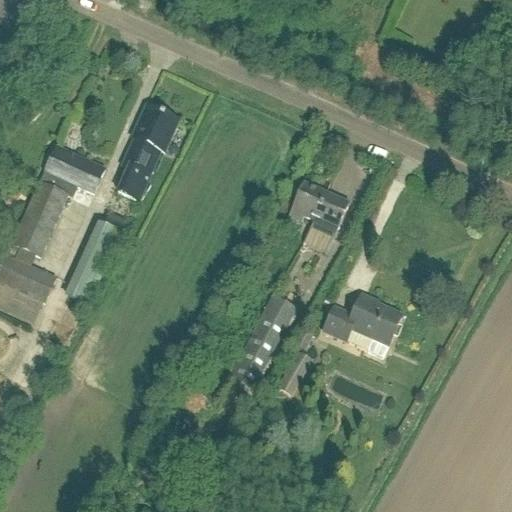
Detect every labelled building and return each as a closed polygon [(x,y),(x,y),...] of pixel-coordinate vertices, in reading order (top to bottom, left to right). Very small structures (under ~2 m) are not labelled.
[(18,119),(27,128),(41,114),(32,105),(18,119)] [(115,201),(124,205),(126,199),(138,204),(159,154),(164,156),(178,124),(146,111),(132,142),(135,144),(125,167),(129,169),(118,196),(115,201)] [(94,199),(106,172),(55,149),(43,175),(94,199)] [(41,263),(69,199),(39,186),(11,249),(41,263)] [(313,225),(326,196),(303,186),(288,221),(301,227),(304,221),(313,225)] [(326,196),(313,225),(323,229),(320,236),(333,242),(349,206),(326,196)] [(88,312),(121,238),(98,227),(64,301),(88,312)] [(44,308),(56,281),(6,257),(0,270),(0,311),(33,327),(42,307),(44,308)] [(388,349),(401,319),(376,308),(378,305),(361,297),(352,318),(333,310),(323,335),(347,346),(353,334),(373,342),(368,355),(382,361),(388,348),(388,349)] [(230,383),(254,396),(296,314),(271,302),(230,383)] [(292,400),(312,364),(298,355),(277,391),(292,400)]
